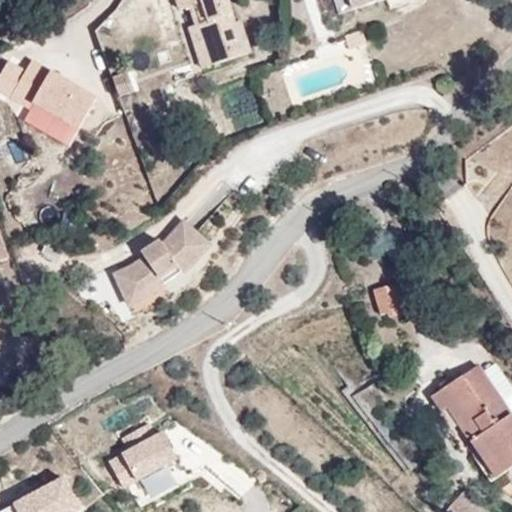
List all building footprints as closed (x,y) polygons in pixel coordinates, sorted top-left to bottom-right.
[(189,60),(196,76),(253,56),(239,16),(219,24),(209,3),(218,0),(157,0),(164,20),(174,16),(180,33),(187,30),(197,58),(189,60)] [(79,134),(98,95),(29,61),(10,101),(79,134)] [(194,278),(214,255),(188,227),(170,247),(165,242),(142,261),(147,266),(137,269),(117,280),(135,314),(164,296),(194,278)] [(0,233),(0,260),(9,258),(0,233)] [(361,263),(365,273),(388,265),(378,235),(347,245),(353,266),(361,263)] [(403,314),(395,284),(371,290),(379,320),(403,314)] [(481,397),(449,347),(419,368),(404,380),(412,392),(419,387),(446,424),(455,417),(480,451),(507,432),(481,397)] [(480,451),(455,417),(449,421),(446,424),(442,426),(466,460),(471,457),(480,451)] [(108,459),(116,485),(175,467),(161,424),(121,436),(126,453),(108,459)] [(80,511),(66,481),(0,509),(0,511),(80,511)] [(452,511),(487,511),(463,491),(448,508),(452,511)]
